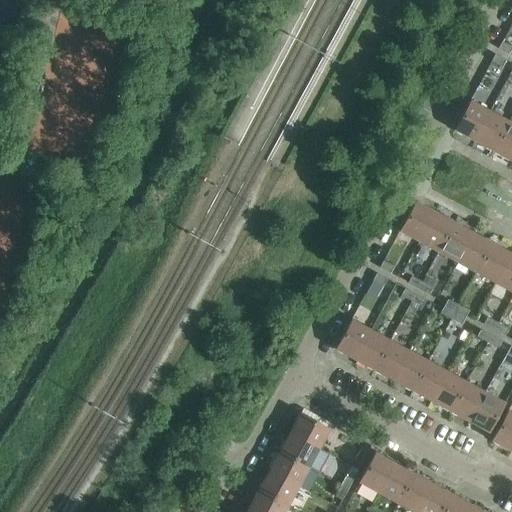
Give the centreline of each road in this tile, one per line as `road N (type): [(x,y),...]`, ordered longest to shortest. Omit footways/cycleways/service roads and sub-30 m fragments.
road 1 (residential): [(501,0),(378,233),(290,378)]
road 2 (residential): [(511,480),(467,474),(290,378)]
road 3 (residential): [(290,378),(254,444),(230,456),(200,511)]
